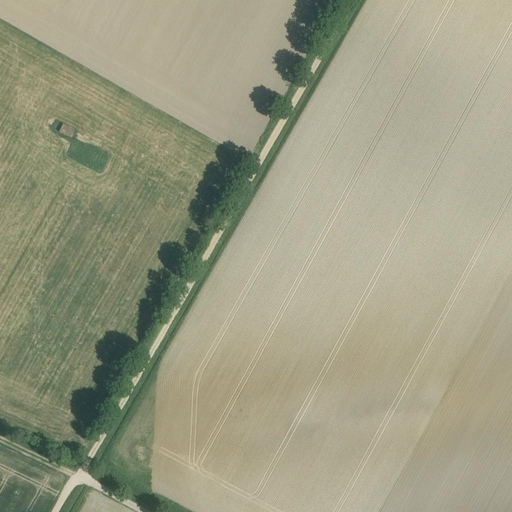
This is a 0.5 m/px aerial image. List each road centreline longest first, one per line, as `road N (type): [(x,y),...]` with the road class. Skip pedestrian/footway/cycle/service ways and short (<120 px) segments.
road 1 (track): [(352,0),(59,511)]
road 2 (track): [(148,511),(0,436)]
